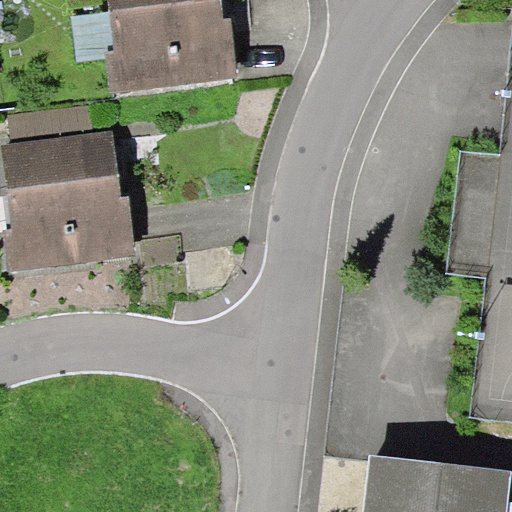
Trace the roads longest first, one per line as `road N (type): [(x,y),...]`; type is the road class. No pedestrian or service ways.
road 1 (residential): [(287,368),(310,166),(367,0)]
road 2 (residential): [(0,373),(40,357),(153,349),(287,368)]
road 3 (residential): [(272,511),(287,368)]
